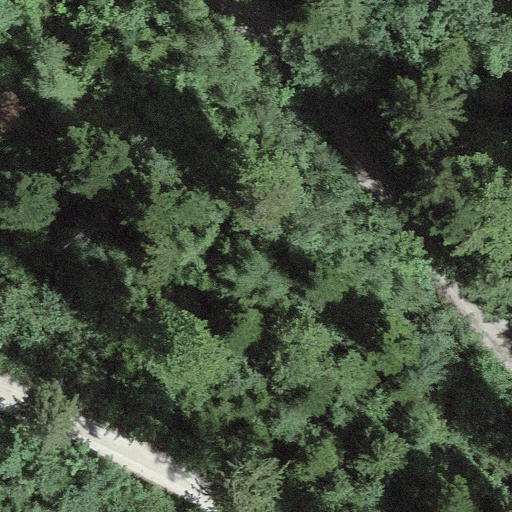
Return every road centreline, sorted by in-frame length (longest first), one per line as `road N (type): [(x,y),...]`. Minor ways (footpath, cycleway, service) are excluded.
road 1 (unclassified): [(511,335),(472,300),(379,188),(262,22),(233,0)]
road 2 (unclassified): [(0,410),(220,511)]
